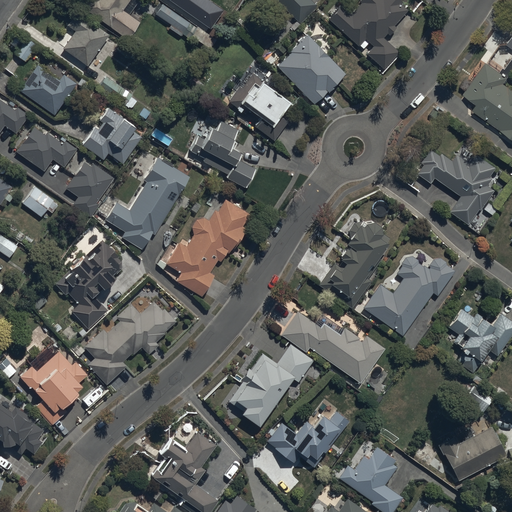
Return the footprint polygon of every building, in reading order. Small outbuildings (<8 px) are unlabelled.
[(86,0),(83,5),(126,37),(140,19),(122,7),(127,0),(86,0)] [(277,0),(299,22),(317,4),(312,0),(277,0)] [(401,0),(359,0),(361,1),(351,12),(340,3),(328,16),(358,43),(359,43),(363,47),(369,40),(373,44),(367,51),(383,67),(399,50),(383,35),(387,31),(390,33),(396,25),(394,23),(407,8),(400,2),(401,0)] [(162,1),(155,11),(182,30),(189,20),(162,1)] [(109,32),(76,8),(66,22),(75,29),(63,45),(87,62),(109,32)] [(345,71),(307,32),(290,49),(292,51),(277,65),(313,101),(326,88),(328,90),(334,84),(333,82),(345,71)] [(25,59),(36,42),(25,36),(15,52),(25,59)] [(116,41),(109,36),(100,48),(108,53),(116,41)] [(123,39),(117,47),(128,55),(128,54),(133,58),(138,51),(123,39)] [(37,60),(18,86),(53,111),(75,80),(63,71),(59,76),(37,60)] [(511,83),(486,63),(462,94),(511,131),(511,83)] [(261,114),(254,124),(274,138),(288,119),(279,112),(291,95),(250,66),(237,84),(239,85),(229,99),(235,104),(234,106),(244,113),(250,106),(261,114)] [(131,92),(105,73),(97,85),(124,104),(124,103),(130,106),(136,98),(130,94),(131,92)] [(15,107),(0,96),(0,128),(4,122),(16,130),(28,112),(17,104),(15,107)] [(95,125),(82,143),(103,157),(108,150),(123,160),(142,134),(132,127),(136,121),(123,112),(121,115),(107,105),(98,118),(102,121),(98,127),(95,125)] [(205,155),(203,159),(226,171),(225,174),(245,185),(256,166),(237,155),(241,147),(229,141),(237,127),(220,118),(216,124),(211,122),(204,135),(197,132),(189,146),(205,155)] [(32,125),(15,149),(44,169),(52,156),(64,165),(77,146),(65,138),(63,141),(46,130),(44,133),(32,125)] [(440,153),(430,147),(426,152),(424,151),(420,157),(422,158),(420,161),(423,162),(417,172),(430,181),(434,176),(460,194),(450,209),(468,222),(478,207),(480,208),(493,188),(487,183),(491,176),(489,174),(495,165),(473,150),(468,160),(456,152),(452,158),(441,151),(440,153)] [(143,176),(146,178),(127,207),(115,200),(104,217),(124,230),(121,235),(141,247),(151,231),(153,232),(189,174),(172,163),(173,161),(162,154),(161,157),(157,154),(143,176)] [(113,176),(93,160),(90,165),(84,160),(65,185),(78,194),(73,201),(91,214),(99,204),(95,200),(113,176)] [(0,200),(12,184),(0,175),(0,200)] [(53,197),(34,184),(22,201),(46,218),(57,203),(52,199),(53,197)] [(181,270),(176,277),(201,293),(214,272),(209,269),(217,257),(220,259),(226,249),(228,250),(237,235),(239,237),(246,226),(242,223),(250,211),(225,196),(218,209),(215,207),(209,217),(204,216),(196,217),(192,224),(193,232),(186,244),(179,239),(166,260),(181,270)] [(361,219),(354,219),(348,228),(349,234),(346,238),(350,241),(349,243),(347,241),(341,251),(342,252),(340,255),(343,257),(339,263),(334,260),(319,282),(352,305),(371,278),(365,273),(388,239),(387,238),(389,235),(382,229),(380,220),(373,216),(365,217),(364,219),(362,218),(361,219)] [(0,230),(0,248),(8,255),(17,242),(0,230)] [(78,302),(72,308),(88,325),(108,307),(94,293),(116,273),(112,268),(122,259),(115,251),(117,250),(109,241),(106,243),(101,237),(85,252),(84,251),(70,263),(72,265),(55,281),(65,292),(67,290),(78,302)] [(446,262),(445,259),(440,255),(434,256),(429,262),(429,266),(424,263),(423,264),(418,260),(417,257),(412,254),(405,255),(401,260),(401,265),(397,270),(403,276),(392,291),(379,282),(364,304),(368,308),(402,333),(433,290),(437,293),(455,268),(446,262)] [(154,299),(152,301),(142,290),(131,301),(130,301),(116,314),(120,318),(108,329),(104,325),(84,343),(95,354),(88,361),(106,381),(127,363),(122,359),(132,350),(133,352),(142,344),(149,352),(159,342),(156,339),(164,331),(163,330),(175,319),(164,306),(162,307),(154,299)] [(466,310),(460,306),(448,324),(454,328),(447,339),(451,342),(450,343),(458,348),(453,356),(473,369),(487,347),(497,353),(511,329),(511,319),(500,312),(494,321),(482,313),(481,314),(477,311),(474,315),(471,313),(474,309),(469,306),(466,310)] [(297,308),(280,332),(306,350),(309,345),(360,381),(384,346),(366,333),(361,339),(358,337),(359,336),(344,325),(342,327),(325,315),(319,324),(297,308)] [(313,358),(289,342),(276,361),(261,351),(252,365),(249,363),(239,377),(242,379),(228,399),(259,421),(291,375),(298,380),(313,358)] [(59,348),(36,367),(33,363),(19,374),(27,384),(34,384),(44,396),(35,403),(51,422),(68,408),(62,401),(79,387),(77,385),(83,380),(80,378),(87,372),(76,359),(71,363),(59,348)] [(37,436),(43,428),(32,420),(34,418),(14,404),(10,409),(0,401),(0,443),(3,440),(11,439),(13,447),(20,452),(25,445),(33,451),(34,451),(42,440),(37,436)] [(281,420),(267,438),(293,459),(298,453),(313,464),(349,419),(335,408),(330,415),(323,410),(313,422),(306,417),(296,431),(281,420)] [(505,455),(490,426),(457,442),(454,435),(437,443),(442,453),(444,452),(458,479),(505,455)] [(216,442),(196,428),(185,444),(171,434),(160,450),(165,454),(152,472),(184,495),(180,502),(194,511),(208,511),(218,498),(195,481),(205,467),(200,464),(216,442)] [(376,443),(375,444),(367,457),(362,453),(354,467),(347,462),(339,475),(372,499),(371,501),(386,511),(390,511),(402,495),(384,482),(396,464),(393,462),(396,457),(376,443)] [(435,455),(421,444),(415,452),(430,462),(435,455)] [(258,511),(254,509),(256,505),(233,489),(227,498),(225,497),(213,511),(258,511)] [(325,511),(314,511),(312,510),(311,511),(369,511),(346,497),(338,509),(331,504),(325,511)] [(134,503),(126,499),(119,511),(113,507),(109,511),(187,511),(172,502),(168,510),(152,500),(148,507),(136,499),(134,503)] [(421,511),(419,510),(418,511),(455,511),(450,508),(449,509),(440,503),(438,505),(432,501),(423,511),(421,511)]
